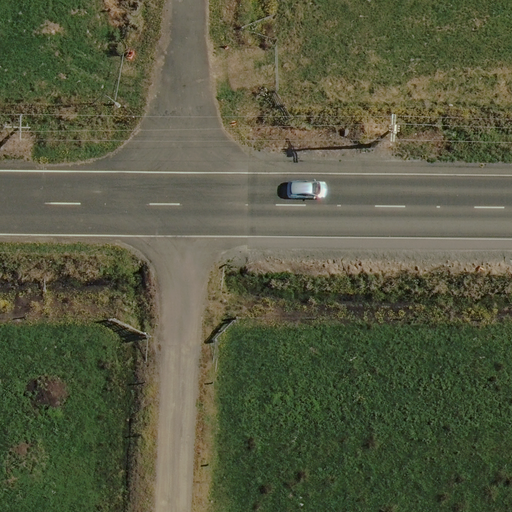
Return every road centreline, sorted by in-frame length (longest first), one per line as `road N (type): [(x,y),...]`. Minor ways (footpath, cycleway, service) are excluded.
road 1 (track): [(151,511),(184,0)]
road 2 (secondary): [(511,209),(0,205)]
